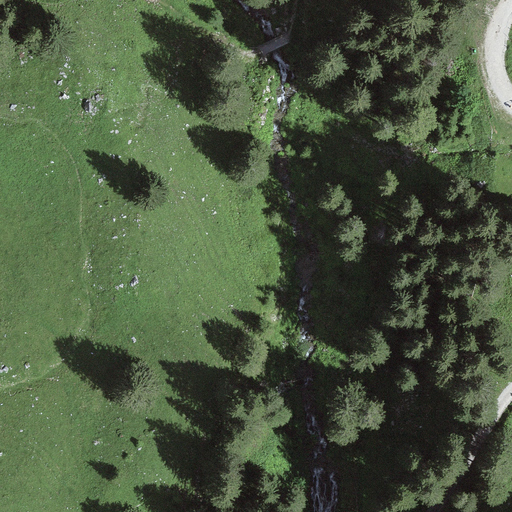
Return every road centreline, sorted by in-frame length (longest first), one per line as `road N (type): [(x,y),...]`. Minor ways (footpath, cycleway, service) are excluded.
road 1 (track): [(160,0),(242,53),(255,53),(298,20)]
road 2 (track): [(427,511),(453,463),(511,392)]
